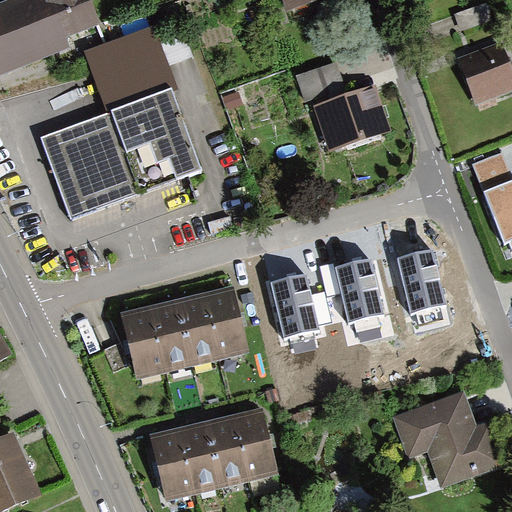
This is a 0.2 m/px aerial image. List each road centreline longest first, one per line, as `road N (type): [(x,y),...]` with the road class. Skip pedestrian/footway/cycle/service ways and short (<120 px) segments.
road 1 (residential): [(24,311),(448,190)]
road 2 (secondary): [(24,311),(113,511)]
road 3 (residential): [(448,190),(381,0)]
road 4 (residential): [(511,367),(448,190)]
